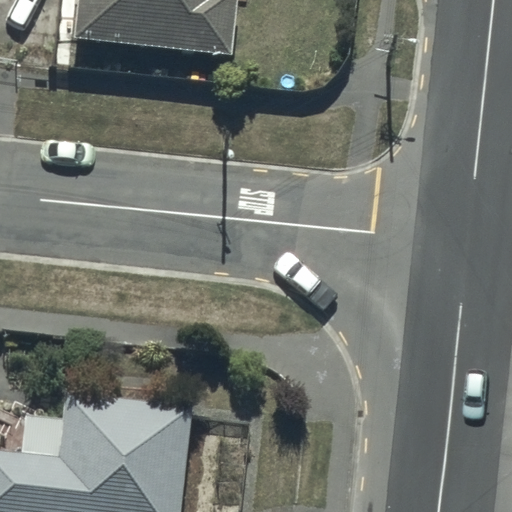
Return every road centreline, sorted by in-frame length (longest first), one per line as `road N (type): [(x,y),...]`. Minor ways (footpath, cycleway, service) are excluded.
road 1 (residential): [(0,194),(466,239)]
road 2 (tertiary): [(466,239),(493,0)]
road 3 (tertiary): [(451,397),(466,239)]
